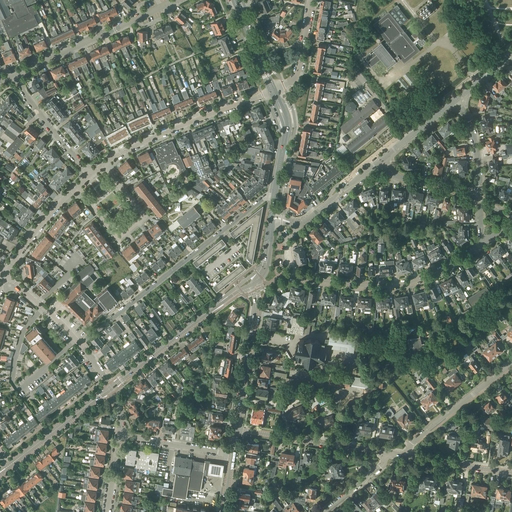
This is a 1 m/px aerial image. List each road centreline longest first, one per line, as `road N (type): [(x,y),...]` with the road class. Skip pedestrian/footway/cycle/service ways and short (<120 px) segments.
road 1 (tertiary): [(7,468),(250,282)]
road 2 (residential): [(273,198),(264,197),(80,344)]
road 3 (residential): [(278,274),(388,286),(434,273),(481,245)]
road 4 (residential): [(102,165),(272,90)]
road 5 (residential): [(15,75),(176,0)]
road 6 (residential): [(76,187),(116,237),(141,220),(102,165)]
road 7 (residential): [(385,453),(236,429)]
road 8 (residential): [(236,429),(256,302),(250,282)]
road 9 (residential): [(408,456),(411,443),(511,363)]
road 10 (residential): [(88,176),(15,75)]
